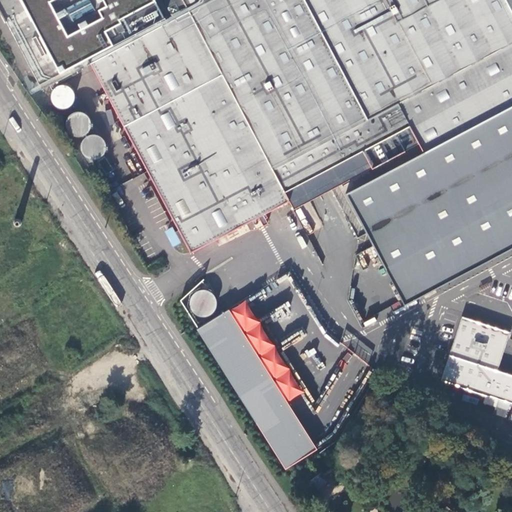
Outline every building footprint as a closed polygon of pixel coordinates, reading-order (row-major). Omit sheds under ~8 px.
[(511,0),(0,0),(0,8),(1,9),(5,17),(8,24),(17,41),(29,63),(31,67),(42,89),(60,79),(62,79),(63,78),(73,72),(91,63),(94,69),(96,72),(97,75),(131,139),(191,253),(289,201),(293,209),(422,141),(428,154),(353,193),(394,266),(403,261),(424,300),(511,254),(511,0)] [(318,449),(227,309),(196,329),(285,469),(318,449)] [(441,380),(487,395),(498,399),(511,403),(511,375),(497,371),(510,333),(461,317),(441,380)] [(443,360),(434,357),(433,362),(441,365),(443,360)] [(498,399),(487,395),(484,403),(496,407),(498,399)] [(325,480),(321,473),(307,484),(312,490),(315,490),(325,483),(325,480)]
